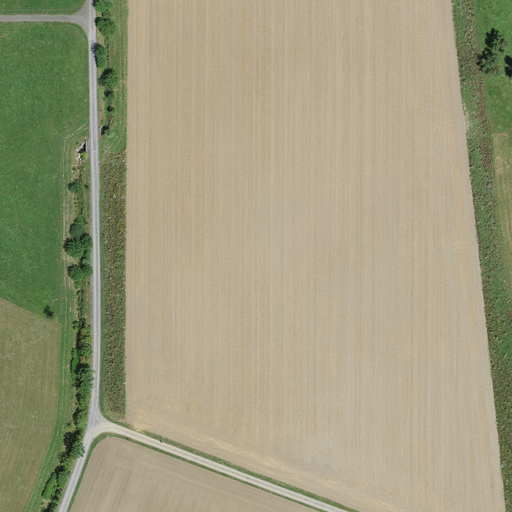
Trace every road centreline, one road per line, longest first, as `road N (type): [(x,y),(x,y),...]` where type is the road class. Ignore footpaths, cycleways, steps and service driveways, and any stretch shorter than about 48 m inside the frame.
road 1 (track): [(64,511),(95,424),(100,384),(93,0)]
road 2 (track): [(95,424),(336,511)]
